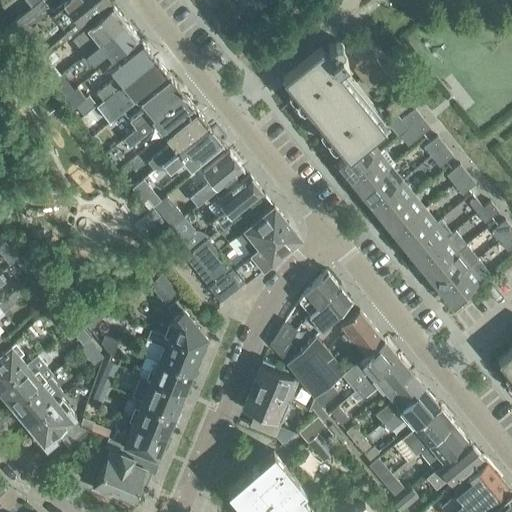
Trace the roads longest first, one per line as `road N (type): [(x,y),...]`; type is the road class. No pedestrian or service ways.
road 1 (residential): [(179,511),(264,317),(294,268),(329,235)]
road 2 (residential): [(139,0),(329,235)]
road 3 (residential): [(329,235),(511,452)]
